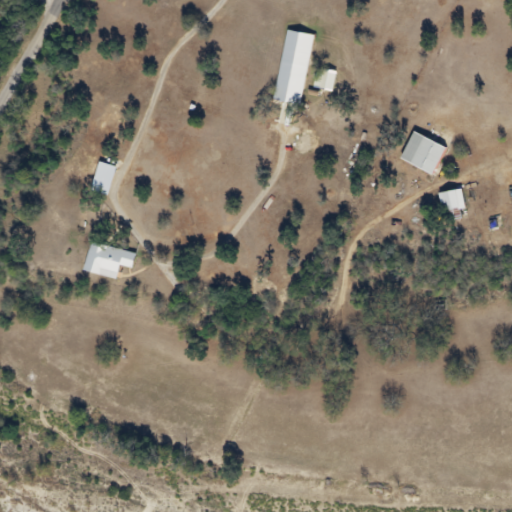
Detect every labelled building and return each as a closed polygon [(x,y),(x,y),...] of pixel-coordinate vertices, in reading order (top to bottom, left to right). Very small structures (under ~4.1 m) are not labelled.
[(306,40),(280,35),(265,104),(292,109),(306,40)] [(393,164),(426,179),(439,151),(406,136),(393,164)] [(431,199),(436,218),(458,212),(452,193),(431,199)] [(511,238),(511,206),(503,208),(509,239),(511,238)] [(128,257),(83,246),(76,275),(110,284),(114,270),(124,273),(128,257)]
